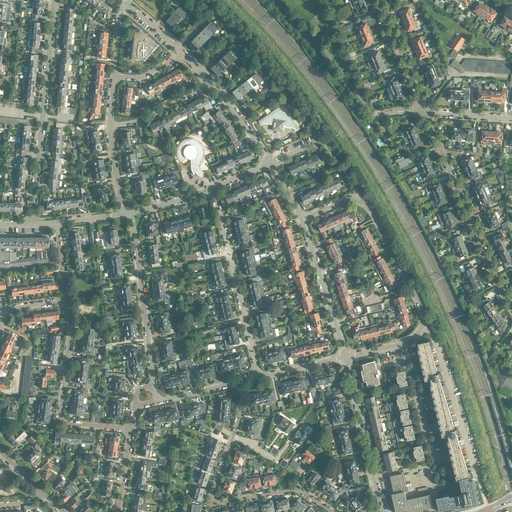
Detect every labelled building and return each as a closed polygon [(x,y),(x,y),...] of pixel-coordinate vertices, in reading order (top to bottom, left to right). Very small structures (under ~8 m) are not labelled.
[(356,9),(366,5),(364,2),(363,2),(362,0),(361,0),(351,4),(352,7),(355,6),(356,9)] [(466,9),(469,4),(472,0),(471,0),(461,0),(461,1),(460,3),(463,6),(462,6),(466,9)] [(100,12),(101,11),(106,5),(101,1),(96,8),(95,9),(100,12)] [(9,10),(10,4),(3,3),(0,2),(0,12),(6,13),(7,9),(9,10)] [(480,15),(485,6),(479,3),(474,11),(477,13),(476,15),(479,16),(480,15)] [(101,11),(106,15),(106,18),(109,19),(109,13),(110,12),(109,11),(111,8),(106,5),(101,11)] [(366,5),(356,9),(357,13),(355,14),(356,18),(361,16),(361,17),(367,15),(366,14),(369,13),(367,9),(366,5)] [(178,8),(174,13),(180,18),(182,20),(191,10),(187,6),(184,9),(183,8),(181,7),(179,9),(178,8)] [(490,10),(485,6),(480,15),(483,16),(481,18),(484,20),(485,18),(490,10)] [(403,10),(404,11),(400,13),(403,19),(412,15),(410,9),(407,10),(407,8),(403,10)] [(32,9),(32,15),(32,18),(38,19),(38,15),(42,16),(42,10),(34,9),(32,9)] [(75,14),(75,9),(73,9),(72,11),(66,10),(66,13),(65,19),(73,20),(74,14),(75,14)] [(485,18),(488,20),(487,21),(490,23),(496,13),(494,12),(495,11),(491,9),(490,10),(485,18)] [(176,23),(180,18),(174,13),(170,18),(176,23)] [(415,21),(412,15),(403,19),(406,25),(415,21)] [(505,29),(511,21),(505,17),(499,26),(505,29)] [(172,27),(176,23),(170,18),(166,22),(172,27)] [(40,29),(41,23),(40,23),(40,20),(29,19),(28,23),(31,23),(30,29),(40,29)] [(415,21),(406,25),(408,31),(417,28),(415,21)] [(206,27),(213,34),(217,29),(210,23),(206,27)] [(355,28),(354,28),(355,32),(359,30),(360,33),(359,34),(369,30),(366,24),(364,25),(363,23),(354,27),(355,28)] [(208,38),(213,34),(206,27),(202,32),(208,38)] [(138,28),(133,30),(130,60),(144,61),(158,46),(149,38),(146,36),(147,36),(138,28)] [(362,40),(373,35),(370,29),(359,34),(360,37),(361,36),(362,40)] [(204,43),(208,38),(202,32),(197,36),(204,43)] [(373,35),(362,40),(364,43),(361,44),(362,47),(374,42),(373,39),(374,39),(373,35)] [(193,40),(200,47),(204,43),(197,36),(193,40)] [(457,51),(465,40),(458,36),(451,46),(457,51)] [(415,47),(424,43),(421,37),(412,41),(415,47)] [(195,51),(200,47),(193,40),(189,45),(195,51)] [(38,48),(39,42),(31,41),(29,41),(29,47),(28,50),(35,51),(35,48),(38,48)] [(424,43),(415,47),(417,53),(426,49),(424,43)] [(70,51),(70,45),(62,44),(62,50),(63,50),(63,53),(63,55),(69,55),(70,51)] [(229,52),(235,59),(240,55),(234,48),(229,52)] [(429,55),(426,49),(417,53),(420,59),(429,55)] [(35,52),(28,51),(26,51),(25,54),(27,55),(27,61),(37,62),(38,55),(34,55),(35,52)] [(371,61),(381,57),(378,51),(369,55),(371,61)] [(231,63),(235,59),(229,52),(224,56),(231,63)] [(69,55),(63,55),(63,58),(61,58),(61,64),(68,65),(71,65),(71,62),(69,62),(69,58),(69,55)] [(227,69),(232,65),(231,63),(224,56),(220,60),(227,69)] [(383,64),(381,57),(371,61),(374,67),(383,64)] [(223,73),(227,69),(220,60),(215,65),(222,72),(223,73)] [(375,77),(377,76),(381,74),(380,72),(386,70),(383,64),(374,67),(376,72),(373,73),(375,77)] [(217,76),(222,72),(215,65),(211,69),(217,76)] [(426,75),(436,71),(433,65),(423,69),(426,75)] [(175,77),(177,81),(181,79),(185,84),(187,82),(183,77),(183,76),(183,77),(181,74),(180,74),(178,70),(173,73),(175,77)] [(429,81),(438,77),(436,71),(426,75),(429,81)] [(171,84),(177,81),(175,77),(173,73),(167,76),(171,84)] [(256,73),(251,77),(257,84),(262,80),(256,73)] [(166,87),(166,86),(171,84),(167,76),(161,79),(162,80),(166,87)] [(432,89),(436,88),(435,86),(441,83),(439,80),(443,79),(442,76),(438,77),(429,81),(432,89)] [(251,77),(248,80),(246,81),(252,88),(257,84),(251,77)] [(389,87),(399,83),(396,77),(386,81),(389,87)] [(160,89),(166,87),(162,80),(161,79),(156,82),(160,89)] [(246,81),(242,85),(247,92),(252,88),(246,81)] [(155,92),(160,89),(156,82),(150,85),(155,92)] [(399,83),(389,87),(391,93),(401,89),(398,84),(399,83)] [(149,95),(155,92),(150,85),(145,88),(145,87),(141,89),(142,95),(144,95),(144,96),(145,96),(146,96),(149,95)] [(247,92),(242,85),(237,88),(243,96),(247,92)] [(243,96),(237,88),(232,92),(238,100),(243,96)] [(469,98),(470,89),(465,88),(465,91),(462,90),(461,101),(468,101),(468,98),(469,98)] [(404,98),(401,89),(391,93),(394,99),(400,97),(401,99),(404,98)] [(455,99),(455,90),(449,89),(448,95),(447,95),(447,96),(446,96),(446,97),(446,98),(447,99),(448,99),(455,99)] [(498,92),(498,93),(497,102),(504,103),(505,96),(507,97),(508,91),(502,90),(502,92),(498,92)] [(199,99),(203,106),(209,103),(205,96),(199,99)] [(194,102),(198,109),(203,106),(199,99),(194,102)] [(192,112),(198,109),(194,102),(188,105),(192,112)] [(186,115),(192,112),(188,105),(183,108),(186,115)] [(99,114),(100,108),(92,107),(91,114),(88,118),(91,120),(95,114),(99,114)] [(296,131),(298,129),(283,108),(282,108),(282,107),(260,122),(262,124),(263,124),(274,126),(273,130),(277,131),(276,134),(279,135),(280,132),(283,132),(284,128),(295,130),(296,131)] [(186,115),(183,108),(177,111),(181,118),(186,115)] [(176,123),(180,121),(182,120),(181,118),(177,111),(172,114),(176,123)] [(216,121),(223,116),(219,111),(212,116),(213,116),(211,117),(209,114),(204,118),(206,121),(210,118),(212,120),(212,121),(213,123),(216,121)] [(172,114),(166,117),(170,124),(171,126),(176,123),(172,114)] [(223,116),(216,121),(220,126),(227,121),(223,116)] [(160,120),(164,127),(170,124),(166,117),(160,120)] [(159,130),(164,127),(160,120),(155,123),(159,130)] [(224,131),(230,126),(227,121),(220,126),(221,126),(220,127),(221,129),(222,128),(224,131)] [(414,127),(412,122),(407,124),(409,127),(404,128),(405,130),(399,132),(401,136),(402,136),(403,139),(407,137),(417,133),(416,130),(417,130),(415,127),(414,127)] [(159,130),(155,123),(149,126),(153,133),(159,130)] [(228,136),(234,131),(230,126),(224,131),(224,132),(225,134),(226,133),(223,136),(225,138),(228,136)] [(459,140),(459,130),(452,129),(452,130),(451,130),(451,131),(451,132),(452,133),(453,133),(452,139),(455,140),(455,139),(459,140)] [(238,136),(234,131),(228,136),(232,141),(231,142),(233,144),(238,140),(236,138),(238,136)] [(409,143),(419,139),(417,133),(407,137),(409,143)] [(177,147),(177,148),(176,150),(176,151),(176,152),(176,153),(176,155),(176,156),(177,157),(177,158),(177,159),(178,160),(178,161),(179,161),(179,162),(180,163),(181,163),(186,158),(188,159),(190,159),(191,167),(191,168),(191,169),(191,170),(191,171),(192,172),(192,173),(192,174),(193,175),(195,174),(196,174),(196,175),(197,176),(198,176),(198,177),(199,177),(200,178),(201,178),(202,178),(201,178),(203,172),(202,171),(201,171),(201,170),(200,170),(200,169),(199,168),(199,167),(199,166),(199,165),(200,165),(200,164),(200,163),(202,160),(203,159),(203,158),(204,157),(204,155),(204,154),(204,153),(204,151),(204,150),(204,149),(203,148),(203,147),(202,146),(202,144),(201,144),(200,143),(200,142),(199,142),(198,141),(197,141),(197,140),(196,140),(195,140),(194,139),(193,139),(192,139),(191,139),(190,139),(188,139),(187,139),(186,139),(185,140),(184,140),(183,141),(182,141),(181,142),(181,143),(180,143),(179,144),(179,145),(178,146),(177,147)] [(419,139),(409,143),(410,146),(411,145),(413,149),(417,147),(418,148),(423,147),(419,139)] [(21,144),(20,144),(19,144),(18,150),(18,153),(24,154),(25,150),(28,151),(29,145),(21,144)] [(62,154),(63,148),(52,147),(52,153),(53,153),(53,156),(61,157),(61,154),(62,154)] [(124,155),(125,162),(138,160),(137,153),(139,153),(139,149),(136,149),(133,150),(133,154),(124,155)] [(243,154),(247,162),(252,159),(249,152),(243,154)] [(27,164),(27,158),(24,158),(24,155),(16,154),(16,157),(17,159),(17,161),(17,163),(19,163),(27,164)] [(241,164),(247,162),(243,154),(237,157),(241,164)] [(402,154),(394,158),(396,163),(404,160),(402,154)] [(311,157),(315,165),(317,164),(318,165),(321,164),(321,162),(323,161),(321,156),(318,157),(317,155),(311,157)] [(420,166),(430,162),(427,155),(415,160),(417,163),(418,163),(420,166)] [(50,167),(61,168),(62,161),(61,161),(62,158),(59,158),(53,157),(52,161),(51,160),(50,167)] [(235,167),(241,164),(237,157),(232,159),(235,167)] [(315,165),(311,157),(306,160),(309,168),(311,167),(312,168),(314,167),(315,165)] [(464,167),(474,163),(473,160),(472,161),(471,157),(462,161),(464,167)] [(411,161),(410,158),(398,162),(401,168),(407,165),(406,163),(411,161)] [(229,169),(235,167),(232,159),(226,162),(229,169)] [(126,168),(136,166),(139,166),(138,160),(125,162),(126,164),(126,168)] [(309,169),(309,168),(306,160),(300,163),(303,171),(303,170),(306,169),(307,170),(309,169)] [(224,172),(229,169),(226,162),(220,164),(224,172)] [(432,168),(430,162),(420,166),(422,172),(432,168)] [(303,172),(303,171),(300,163),(294,165),(297,173),(300,172),(301,173),(303,172)] [(474,163),(464,167),(467,173),(477,169),(474,163)] [(224,172),(220,164),(214,167),(218,174),(224,172)] [(297,173),(294,165),(288,168),(289,170),(287,171),(289,177),(294,174),(295,175),(297,174),(297,173)] [(423,179),(435,174),(432,168),(422,172),(421,173),(423,179)] [(477,169),(467,173),(470,180),(473,178),(475,182),(483,179),(479,169),(477,169)] [(177,174),(176,171),(168,173),(169,176),(172,186),(178,184),(177,179),(179,179),(178,174),(177,174)] [(169,176),(162,178),(165,188),(172,186),(169,176)] [(143,184),(143,181),(142,178),(136,179),(137,182),(134,182),(135,189),(145,187),(145,184),(143,184)] [(165,188),(162,178),(153,181),(154,186),(157,185),(159,190),(165,188)] [(263,188),(269,185),(265,178),(259,181),(263,188)] [(50,189),(56,189),(59,189),(60,180),(57,180),(49,179),(48,185),(50,186),(50,189)] [(333,182),(336,190),(338,189),(339,190),(342,189),(342,187),(338,180),(333,182)] [(254,183),(257,190),(263,188),(259,181),(254,183)] [(24,189),(25,183),(17,182),(15,182),(14,188),(11,188),(11,187),(8,187),(8,188),(7,191),(14,191),(20,192),(21,189),(24,189)] [(336,191),(336,190),(333,182),(327,185),(330,192),(332,191),(333,192),(336,191)] [(428,188),(430,194),(432,194),(443,189),(440,182),(430,186),(430,187),(428,188)] [(476,195),(489,190),(488,186),(490,186),(488,182),(475,187),(475,188),(473,189),(476,195)] [(251,193),(257,190),(254,183),(248,186),(251,193)] [(96,196),(107,194),(106,187),(102,188),(102,185),(97,186),(98,192),(95,192),(95,196),(96,195),(96,196)] [(330,192),(327,185),(321,187),(324,195),(326,194),(328,195),(330,194),(330,192)] [(242,188),(245,196),(251,193),(248,186),(242,188)] [(144,197),(144,194),(145,194),(144,190),(147,190),(146,187),(145,187),(135,189),(136,195),(137,195),(138,198),(144,197)] [(324,196),(324,195),(321,187),(315,190),(319,197),(321,196),(322,197),(324,196)] [(236,191),(240,198),(245,196),(242,188),(236,191)] [(443,189),(432,194),(433,196),(434,196),(436,199),(446,195),(443,189)] [(318,199),(319,197),(315,190),(310,192),(313,200),(315,199),(316,200),(318,199)] [(479,201),(491,196),(490,194),(491,193),(489,190),(476,195),(479,201)] [(234,201),(240,198),(236,191),(231,194),(234,201)] [(313,201),(313,200),(310,192),(301,196),(303,202),(306,201),(307,203),(309,202),(310,203),(313,201)] [(108,202),(108,198),(107,194),(96,196),(97,199),(99,199),(100,203),(108,202)] [(234,201),(231,194),(225,196),(228,204),(234,201)] [(446,195),(436,199),(436,200),(435,200),(436,203),(437,202),(438,206),(448,201),(446,195)] [(481,208),(493,203),(494,202),(491,196),(479,201),(481,208)] [(273,200),(271,197),(266,200),(263,202),(268,210),(271,208),(278,204),(275,199),(273,200)] [(52,202),(52,199),(50,199),(50,198),(47,198),(47,199),(43,200),(44,203),(46,203),(47,211),(53,210),(52,202)] [(274,214),(281,210),(278,204),(271,208),(274,214)] [(200,217),(207,215),(206,211),(205,211),(204,207),(198,209),(200,217)] [(281,210),(274,214),(277,219),(284,216),(281,210)] [(347,213),(350,219),(352,218),(354,222),(357,221),(356,217),(356,216),(354,210),(347,213)] [(441,222),(455,216),(453,210),(444,214),(443,212),(438,214),(441,222)] [(350,219),(347,213),(347,212),(341,214),(344,222),(350,219)] [(487,223),(496,219),(495,216),(496,216),(495,213),(485,217),(486,219),(485,220),(487,223)] [(339,224),(344,222),(341,214),(335,217),(339,224)] [(207,215),(200,217),(199,217),(202,227),(206,225),(205,222),(209,221),(207,215)] [(235,228),(245,225),(243,218),(245,218),(245,215),(235,217),(236,221),(233,222),(235,228)] [(183,218),(185,228),(195,225),(193,220),(192,221),(191,217),(189,218),(189,216),(183,218)] [(278,228),(280,228),(286,225),(285,222),(287,221),(284,216),(277,219),(280,225),(277,226),(278,228)] [(453,224),(458,223),(455,216),(441,222),(442,225),(446,223),(447,227),(448,229),(454,227),(453,224)] [(333,227),(339,224),(335,217),(329,219),(333,227)] [(180,232),(186,230),(185,228),(183,218),(176,220),(179,230),(180,232)] [(324,223),(327,229),(333,227),(329,219),(324,222),(324,223)] [(498,223),(496,219),(487,223),(488,227),(489,226),(490,229),(500,225),(499,222),(498,223)] [(172,232),(179,230),(176,220),(170,222),(172,232)] [(163,234),(172,232),(170,222),(163,224),(164,229),(162,229),(163,234)] [(146,231),(156,230),(159,229),(159,223),(154,224),(154,223),(148,224),(148,226),(146,227),(146,231)] [(325,230),(327,229),(324,223),(318,226),(321,232),(323,236),(327,235),(325,230)] [(284,237),(292,234),(290,228),(287,229),(286,226),(281,229),(281,231),(282,231),(284,237)] [(364,227),(359,230),(356,231),(357,234),(358,233),(360,236),(359,237),(360,239),(363,238),(370,234),(367,228),(366,229),(364,227)] [(81,239),(80,233),(80,229),(75,230),(70,230),(71,240),(81,239)] [(110,239),(117,238),(116,230),(109,231),(110,238),(110,239)] [(203,239),(213,236),(212,231),(205,232),(205,230),(201,231),(203,239)] [(455,245),(463,242),(461,235),(458,236),(457,232),(451,235),(453,239),(452,239),(455,245)] [(286,243),(293,240),(292,234),(284,237),(286,243)] [(366,243),(373,240),(370,234),(363,238),(366,243)] [(496,244),(497,244),(502,241),(505,240),(502,234),(493,238),(496,244)] [(250,235),(247,236),(237,238),(239,244),(241,243),(242,246),(252,244),(250,235)] [(205,245),(215,242),(213,236),(203,239),(201,240),(202,245),(205,245)] [(35,258),(36,264),(51,262),(51,256),(50,256),(49,249),(49,238),(0,238),(0,267),(5,268),(17,267),(16,261),(16,252),(10,252),(9,249),(15,249),(29,249),(29,252),(35,253),(36,251),(37,251),(37,258),(35,258)] [(287,249),(295,247),(293,240),(286,243),(287,249)] [(366,251),(367,250),(369,249),(376,245),(373,240),(366,243),(363,245),(366,251)] [(333,241),(327,244),(328,246),(327,247),(330,253),(337,250),(333,241)] [(501,254),(507,252),(502,241),(497,244),(501,254)] [(216,248),(215,242),(205,245),(202,245),(203,251),(206,250),(216,248)] [(463,242),(455,245),(457,251),(466,248),(463,242)] [(376,245),(369,249),(373,257),(379,255),(377,252),(379,251),(376,245)] [(289,255),(297,253),(295,247),(287,249),(289,255)] [(216,248),(206,250),(208,256),(218,253),(216,248)] [(332,259),(339,255),(342,254),(340,248),(337,250),(330,253),(332,259)] [(468,255),(466,248),(457,251),(460,258),(468,255)] [(242,259),(252,256),(250,249),(243,251),(243,252),(241,253),(242,259)] [(507,252),(501,254),(505,263),(507,262),(508,264),(511,263),(507,252)] [(111,255),(111,253),(106,253),(106,259),(110,258),(110,261),(120,260),(119,254),(111,255)] [(291,261),(298,259),(297,253),(289,255),(291,261)] [(339,255),(332,259),(335,264),(337,263),(339,266),(346,263),(342,254),(339,255)] [(244,264),(253,262),(256,261),(255,256),(252,256),(242,259),(244,264)] [(158,257),(150,258),(151,267),(155,266),(159,265),(159,264),(158,257)] [(375,260),(372,261),(376,269),(386,264),(383,258),(381,259),(380,257),(374,259),(375,260)] [(218,263),(217,259),(205,262),(205,264),(206,265),(207,265),(208,271),(211,270),(221,268),(220,262),(218,263)] [(298,259),(291,261),(293,267),(292,267),(293,270),(299,268),(298,265),(300,265),(298,259)] [(245,270),(255,268),(253,262),(244,264),(245,270)] [(379,274),(389,270),(386,264),(376,269),(379,274)] [(468,277),(476,274),(474,267),(471,268),(470,264),(464,266),(466,271),(465,271),(468,277)] [(257,277),(265,276),(264,273),(260,273),(258,267),(255,268),(245,270),(246,275),(249,275),(250,277),(257,275),(257,277)] [(334,274),(336,280),(343,278),(342,273),(344,272),(343,268),(336,270),(337,273),(334,274)] [(296,280),(304,278),(302,272),(300,273),(299,270),(293,271),(292,272),(294,281),(296,280)] [(382,280),(384,279),(391,275),(389,270),(382,273),(380,274),(382,280)] [(153,285),(162,283),(162,276),(166,275),(166,271),(159,272),(159,275),(156,276),(156,275),(152,276),(153,285)] [(471,284),(479,280),(476,274),(468,277),(471,284)] [(387,284),(395,281),(391,275),(384,279),(387,284)] [(263,287),(261,282),(261,280),(265,279),(265,276),(257,277),(253,278),(254,282),(254,283),(248,284),(250,290),(262,287),(263,287)] [(17,288),(17,285),(12,285),(11,277),(6,277),(8,289),(11,289),(12,296),(18,295),(17,288)] [(345,284),(347,283),(345,277),(343,278),(336,280),(338,286),(345,284)] [(298,286),(306,284),(304,278),(296,280),(298,286)] [(47,280),(49,290),(55,289),(55,290),(58,290),(57,285),(54,285),(54,281),(50,282),(50,281),(49,280),(47,280)] [(472,294),(479,291),(478,288),(481,286),(479,280),(471,284),(473,289),(471,290),(472,294)] [(395,281),(387,284),(385,286),(388,291),(397,286),(395,281)] [(300,292),(308,290),(306,284),(298,286),(300,292)] [(339,292),(347,290),(345,284),(338,286),(339,292)] [(251,295),(261,293),(264,292),(262,287),(250,290),(251,295)] [(302,299),(309,296),(308,290),(300,292),(298,293),(299,296),(301,295),(302,299)] [(341,298),(349,296),(347,290),(339,292),(341,298)] [(217,303),(217,304),(229,301),(228,295),(222,296),(221,293),(214,295),(215,298),(217,304),(217,303)] [(168,302),(168,300),(167,294),(164,295),(154,296),(155,301),(164,300),(165,302),(168,302)] [(343,304),(351,302),(354,301),(352,295),(349,296),(341,298),(343,304)] [(303,304),(311,302),(309,296),(302,299),(303,304)] [(397,305),(404,303),(403,297),(395,300),(397,305)] [(262,298),(252,301),(254,306),(256,306),(256,308),(261,307),(261,305),(266,303),(265,298),(262,298)] [(486,312),(493,307),(494,307),(490,301),(487,303),(485,299),(480,303),(482,306),(486,312)] [(218,309),(230,306),(229,301),(217,304),(218,309)] [(120,312),(126,311),(126,309),(132,308),(131,302),(122,303),(119,304),(120,306),(119,306),(120,312)] [(311,302),(303,304),(306,314),(311,312),(311,309),(313,308),(311,302)] [(345,310),(353,308),(351,302),(343,304),(345,310)] [(399,312),(406,309),(404,303),(397,305),(399,312)] [(230,306),(218,309),(219,315),(232,312),(230,306)] [(497,313),(493,307),(486,312),(490,318),(497,313)] [(353,308),(345,310),(347,316),(349,316),(350,319),(356,317),(353,308)] [(398,319),(401,318),(407,316),(408,315),(406,309),(399,312),(400,315),(397,316),(398,319)] [(233,317),(232,312),(219,315),(220,320),(233,317)] [(312,322),(320,319),(318,313),(312,315),(311,312),(306,314),(307,317),(310,316),(312,322)] [(158,322),(167,321),(166,318),(168,318),(168,315),(167,313),(163,313),(164,316),(157,316),(158,322)] [(257,321),(266,319),(266,316),(268,315),(267,313),(256,316),(257,321)] [(497,313),(490,318),(494,323),(501,318),(497,313)] [(407,316),(398,319),(399,321),(397,322),(398,325),(402,323),(404,327),(407,326),(409,326),(409,325),(410,325),(407,316)] [(22,327),(28,326),(27,321),(27,318),(18,320),(18,324),(22,323),(22,327)] [(123,328),(134,327),(134,321),(130,322),(129,318),(121,319),(122,329),(123,328)] [(501,318),(494,323),(497,329),(496,329),(499,333),(503,330),(501,327),(505,324),(501,318)] [(320,329),(319,326),(322,326),(320,319),(312,322),(310,322),(312,329),(314,328),(314,331),(320,329)] [(386,334),(389,333),(393,332),(392,331),(391,324),(390,322),(384,323),(384,326),(386,334)] [(223,332),(224,335),(236,332),(235,326),(232,327),(231,324),(222,326),(223,327),(220,328),(221,333),(223,332)] [(260,332),(269,330),(271,329),(270,324),(268,325),(258,327),(260,332)] [(368,338),(374,337),(372,329),(372,326),(365,328),(366,330),(368,338)] [(169,327),(159,328),(159,334),(166,333),(166,335),(172,334),(171,329),(169,329),(169,327)] [(361,338),(360,331),(359,329),(359,327),(352,328),(354,333),(353,333),(354,340),(361,338)] [(366,330),(365,328),(365,327),(359,329),(360,331),(361,338),(361,339),(368,338),(366,330)] [(270,333),(269,330),(260,332),(261,338),(269,336),(269,338),(273,337),(273,335),(272,332),(270,333)] [(225,340),(228,339),(237,337),(236,332),(224,335),(225,340)] [(15,344),(18,338),(8,334),(6,339),(13,343),(15,344)] [(237,337),(228,339),(229,342),(226,343),(227,346),(239,343),(237,337)] [(321,343),(323,351),(329,349),(328,345),(330,344),(329,337),(327,337),(328,341),(321,343)] [(3,345),(10,348),(13,343),(6,339),(3,345)] [(315,342),(317,352),(323,351),(321,343),(321,340),(315,342)] [(311,354),(317,352),(315,342),(308,343),(309,346),(311,354)] [(497,342),(492,349),(495,351),(495,350),(496,351),(497,349),(500,344),(497,342)] [(459,480),(465,479),(455,435),(451,435),(438,378),(434,379),(425,343),(417,345),(419,356),(418,357),(419,358),(420,358),(421,363),(420,363),(420,365),(421,365),(422,370),(421,370),(422,372),(423,372),(424,377),(423,377),(423,379),(424,378),(425,382),(429,381),(432,392),(431,392),(431,394),(432,394),(433,399),(432,399),(433,401),(434,401),(435,406),(434,406),(434,408),(435,408),(436,412),(435,413),(436,415),(437,414),(438,419),(437,419),(437,421),(438,421),(439,426),(438,426),(439,428),(440,428),(441,433),(440,433),(440,435),(441,435),(442,438),(446,437),(449,448),(456,481),(459,480)] [(8,353),(10,348),(3,345),(1,350),(8,353)] [(296,346),(288,347),(289,352),(291,351),(292,358),(299,356),(297,349),(296,346)] [(303,347),(305,355),(311,354),(309,346),(303,347)] [(279,351),(276,352),(278,361),(284,359),(282,353),(284,352),(283,348),(279,349),(279,351)] [(278,361),(276,352),(275,350),(273,350),(270,351),(270,353),(273,362),(278,361)] [(266,358),(267,363),(273,362),(270,353),(270,351),(261,353),(263,359),(266,358)] [(239,366),(245,365),(243,358),(246,358),(245,352),(236,354),(237,357),(239,366)] [(220,360),(218,354),(214,355),(215,360),(216,360),(217,364),(221,363),(222,371),(228,370),(226,359),(223,360),(223,359),(220,360)] [(231,356),(233,367),(239,366),(237,357),(234,358),(233,356),(231,356)] [(139,359),(127,360),(126,361),(127,367),(129,367),(136,366),(136,367),(140,367),(139,359)] [(378,371),(377,369),(375,361),(366,363),(366,364),(359,366),(360,371),(361,371),(362,374),(361,375),(362,379),(363,379),(364,382),(363,383),(364,388),(371,386),(371,387),(380,385),(379,377),(378,375),(380,375),(379,371),(378,371)] [(54,377),(55,370),(47,369),(47,365),(39,365),(38,371),(45,371),(44,378),(39,377),(38,379),(33,378),(33,376),(31,376),(30,381),(45,383),(46,383),(46,380),(50,380),(50,377),(54,377)] [(206,366),(209,377),(214,376),(212,365),(206,366)] [(136,367),(136,366),(129,367),(130,374),(133,373),(133,376),(136,376),(136,377),(137,378),(139,377),(140,376),(140,372),(140,367),(136,367)] [(197,367),(193,368),(195,378),(197,377),(197,380),(203,379),(201,369),(201,368),(197,368),(197,367)] [(181,373),(181,374),(183,383),(189,382),(186,371),(181,373)] [(329,373),(331,382),(332,385),(341,383),(338,373),(335,373),(335,372),(334,371),(329,373)] [(404,376),(406,376),(405,372),(396,374),(399,387),(408,385),(407,381),(405,381),(404,376)] [(183,383),(181,374),(178,375),(178,373),(175,374),(178,385),(183,383)] [(172,386),(178,385),(175,374),(169,375),(172,386)] [(172,386),(169,375),(164,377),(163,375),(160,375),(161,381),(165,380),(166,387),(167,387),(172,386)] [(92,389),(92,385),(89,384),(89,381),(89,379),(87,378),(77,377),(76,383),(83,384),(83,388),(92,389)] [(304,379),(298,380),(300,391),(308,389),(306,381),(304,381),(304,379)] [(45,388),(46,383),(45,383),(30,381),(30,386),(29,395),(36,396),(36,391),(34,391),(34,386),(33,386),(33,384),(38,384),(38,387),(45,388)] [(292,393),(295,392),(292,381),(287,383),(289,392),(292,391),(292,393)] [(267,392),(270,401),(273,400),(273,402),(276,401),(273,390),(267,392)] [(270,404),(270,401),(267,392),(262,393),(265,404),(265,405),(270,404)] [(262,404),(265,404),(262,393),(256,394),(259,403),(262,403),(262,404)] [(405,399),(406,398),(405,394),(396,396),(399,410),(408,408),(407,404),(406,404),(405,399)] [(220,401),(220,404),(229,405),(230,400),(230,399),(230,398),(229,398),(228,398),(227,398),(226,399),(222,399),(222,396),(219,395),(218,398),(218,401),(220,401)] [(337,397),(329,399),(330,404),(332,403),(332,406),(341,404),(340,399),(337,399),(337,397)] [(8,405),(6,414),(5,417),(14,419),(16,411),(14,411),(15,405),(12,404),(12,406),(8,405)] [(192,405),(194,414),(198,413),(199,414),(205,413),(206,405),(199,404),(192,405)] [(188,416),(194,414),(192,405),(186,407),(188,416)] [(170,411),(172,420),(175,420),(176,423),(178,422),(176,409),(170,411)] [(408,410),(399,412),(400,414),(403,426),(412,424),(411,419),(409,420),(408,414),(409,414),(408,410)] [(160,423),(166,421),(164,412),(157,414),(158,419),(159,418),(160,423)] [(155,427),(160,427),(160,423),(159,418),(158,419),(157,414),(151,415),(151,416),(147,417),(147,420),(149,421),(150,420),(150,423),(154,422),(155,424),(155,427)] [(39,416),(37,415),(37,418),(35,418),(34,423),(41,424),(41,422),(47,423),(48,421),(49,417),(39,416)] [(289,421),(281,415),(275,422),(279,425),(278,426),(284,429),(283,429),(284,430),(284,432),(286,433),(287,433),(288,432),(288,433),(295,425),(289,421)] [(344,415),(335,417),(335,421),(334,421),(334,424),(345,421),(344,415)] [(259,429),(260,424),(258,423),(259,422),(250,420),(248,426),(256,428),(259,429)] [(255,432),(256,428),(248,426),(247,432),(256,434),(256,432),(255,432)] [(302,426),(294,436),(297,438),(295,441),(300,445),(309,432),(304,429),(305,428),(302,426)] [(413,430),(412,426),(403,428),(406,442),(415,440),(414,435),(413,435),(412,430),(413,430)] [(10,439),(9,439),(13,444),(13,445),(15,446),(16,446),(21,441),(20,441),(22,439),(23,439),(24,438),(24,437),(26,435),(20,429),(14,435),(14,434),(13,435),(13,434),(12,434),(9,437),(9,438),(10,439)] [(344,429),(336,431),(337,435),(339,435),(339,438),(349,436),(347,430),(344,431),(344,429)] [(61,441),(62,433),(55,433),(55,436),(52,436),(51,440),(54,440),(54,445),(60,445),(61,441)] [(74,434),(73,444),(76,444),(76,443),(80,443),(81,443),(82,435),(74,434)] [(33,435),(28,440),(33,445),(38,440),(33,435)] [(82,435),(81,443),(89,444),(94,445),(95,436),(82,435)] [(349,436),(339,438),(340,441),(339,441),(339,444),(350,441),(349,436)] [(213,438),(210,444),(219,447),(220,445),(221,445),(222,445),(223,443),(222,442),(221,442),(221,441),(213,438)] [(34,450),(26,457),(31,463),(32,464),(34,464),(35,463),(35,461),(34,460),(39,456),(35,452),(37,450),(38,452),(41,450),(36,443),(31,447),(34,450)] [(219,447),(210,444),(208,449),(217,453),(218,450),(219,451),(220,450),(221,448),(220,448),(219,447)] [(421,450),(423,450),(422,446),(413,448),(416,462),(425,460),(424,456),(423,456),(421,450)] [(351,447),(342,449),(343,452),(341,452),(342,455),(352,452),(351,447)] [(116,454),(117,450),(105,449),(104,452),(108,453),(107,456),(116,457),(117,454),(116,454)] [(217,453),(208,449),(206,449),(204,454),(215,458),(216,456),(217,456),(218,456),(219,454),(218,453),(217,453)] [(236,455),(235,457),(244,460),(244,458),(247,459),(248,456),(242,453),(242,451),(239,450),(238,452),(237,452),(236,452),(235,452),(235,454),(235,455),(236,455)] [(314,462),(316,459),(316,457),(307,450),(304,454),(302,453),(301,455),(304,458),(302,461),(306,464),(307,462),(310,465),(313,461),(314,462)] [(201,463),(212,467),(213,464),(214,465),(215,464),(215,463),(215,462),(214,461),(203,457),(201,463)] [(244,460),(235,457),(234,460),(233,459),(232,460),(232,461),(232,462),(233,463),(242,466),(244,460)] [(279,464),(284,468),(288,462),(283,459),(279,464)] [(51,474),(48,471),(51,466),(48,463),(46,460),(39,467),(42,470),(42,469),(44,471),(41,475),(46,480),(51,474)] [(300,465),(293,460),(290,464),(296,470),(300,465)] [(104,468),(115,470),(116,463),(105,461),(104,468)] [(139,470),(149,472),(150,472),(150,466),(155,467),(155,463),(143,461),(142,464),(139,464),(139,470)] [(211,469),(212,467),(201,463),(199,468),(210,472),(211,473),(212,472),(213,470),(212,469),(211,469)] [(231,469),(230,471),(239,474),(241,469),(232,465),(232,466),(231,465),(230,466),(230,468),(230,469),(231,469)] [(260,474),(261,480),(263,480),(264,486),(265,487),(267,487),(268,486),(268,485),(270,485),(268,476),(263,477),(261,467),(259,468),(260,474)] [(115,470),(104,468),(103,475),(114,477),(115,470)] [(195,477),(207,481),(208,478),(209,479),(210,478),(210,477),(210,476),(209,475),(200,472),(197,471),(195,477)] [(239,474),(230,471),(229,473),(228,473),(227,473),(227,475),(227,476),(228,476),(228,477),(237,480),(239,481),(241,477),(238,476),(239,474)] [(313,485),(318,478),(319,477),(313,473),(312,474),(308,481),(313,485)] [(260,480),(261,480),(260,474),(253,475),(255,487),(258,487),(258,488),(259,489),(261,488),(261,487),(261,486),(260,480)] [(406,511),(415,511),(432,508),(429,495),(406,500),(405,492),(407,492),(403,474),(390,477),(394,494),(391,495),(395,511),(400,511),(406,511)] [(275,475),(268,476),(270,485),(272,484),(273,485),(274,486),(275,486),(276,485),(276,484),(276,483),(276,482),(278,481),(278,480),(278,477),(277,477),(275,477),(275,475)] [(62,484),(64,481),(59,476),(58,476),(56,478),(55,480),(57,482),(56,483),(56,484),(55,484),(53,486),(58,491),(63,485),(62,484)] [(206,483),(207,481),(195,477),(193,482),(205,486),(206,486),(207,486),(207,484),(207,483),(206,483)] [(358,477),(349,479),(350,483),(348,483),(349,486),(359,483),(358,477)] [(459,480),(462,495),(449,498),(449,496),(436,499),(439,511),(451,509),(452,511),(466,507),(466,503),(477,501),(473,481),(470,481),(469,478),(465,479),(459,480)] [(225,485),(234,488),(236,482),(227,479),(227,480),(226,479),(225,480),(225,481),(225,482),(226,483),(225,485)] [(102,481),(101,488),(112,490),(113,483),(102,481)] [(326,493),(331,485),(328,484),(329,482),(327,481),(321,490),(326,493)] [(71,497),(76,491),(72,487),(74,484),(72,482),(66,487),(68,489),(65,491),(65,490),(61,494),(64,497),(62,499),(66,502),(71,497)] [(234,488),(225,485),(224,487),(223,487),(222,487),(222,489),(222,490),(223,490),(223,491),(224,491),(223,492),(224,493),(225,494),(226,493),(227,492),(232,494),(234,488)] [(330,496),(337,487),(335,486),(334,487),(331,485),(326,493),(330,496)] [(191,492),(202,495),(203,493),(204,493),(205,493),(205,491),(205,490),(204,490),(204,489),(192,486),(191,492)] [(337,487),(330,496),(335,500),(340,493),(343,495),(347,490),(345,488),(345,487),(343,490),(340,488),(338,491),(336,489),(337,487)] [(112,490),(101,488),(100,495),(110,497),(112,490)] [(357,511),(360,510),(351,498),(348,493),(347,490),(343,495),(344,496),(343,497),(345,498),(347,500),(345,502),(347,507),(348,506),(350,509),(352,508),(355,511),(357,511)] [(84,498),(86,500),(93,493),(91,491),(84,498)] [(202,497),(202,495),(191,492),(189,499),(188,499),(188,501),(197,503),(197,500),(201,501),(202,501),(203,500),(203,499),(203,498),(202,497)] [(351,498),(360,510),(363,508),(363,506),(361,502),(363,501),(361,498),(361,497),(359,493),(351,498)] [(73,510),(79,503),(82,501),(76,496),(68,504),(73,510)] [(297,500),(293,507),(298,511),(303,503),(301,502),(301,501),(301,500),(299,499),(298,499),(298,500),(297,500)] [(189,511),(191,511),(191,509),(188,508),(189,503),(192,504),(192,505),(198,505),(198,503),(197,503),(188,501),(187,501),(186,511),(189,511)] [(304,505),(303,503),(298,511),(299,511),(304,511),(308,507),(307,506),(308,505),(308,504),(306,503),(305,504),(304,505)]
